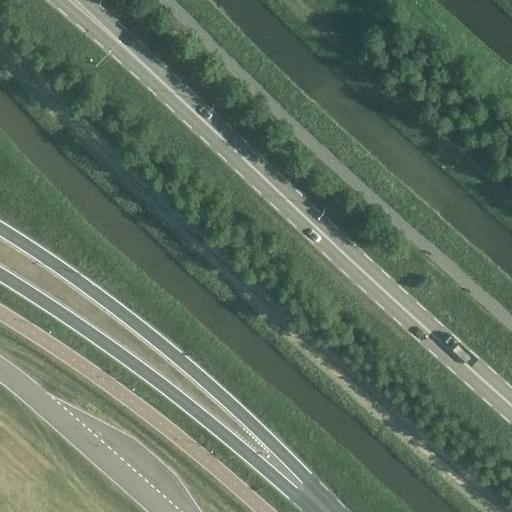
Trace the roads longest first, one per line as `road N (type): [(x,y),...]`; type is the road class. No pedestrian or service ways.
road 1 (secondary): [(69,0),(511,406)]
road 2 (tertiary): [(318,505),(276,449),(164,351),(0,230)]
road 3 (tertiary): [(0,277),(318,505)]
